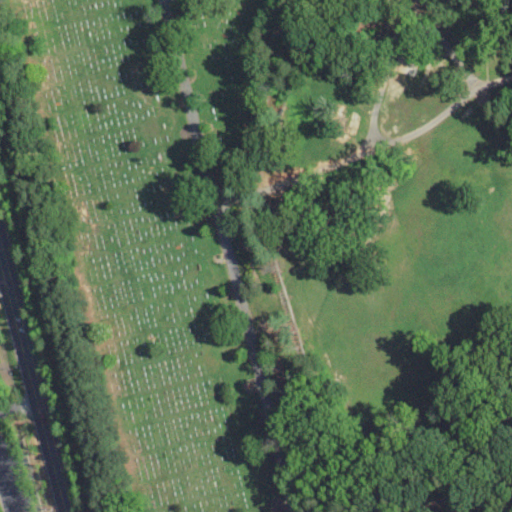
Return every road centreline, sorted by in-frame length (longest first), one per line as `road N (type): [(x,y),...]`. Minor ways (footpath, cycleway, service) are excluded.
road 1 (residential): [(159,0),(296,511)]
road 2 (tertiary): [(68,511),(0,255)]
